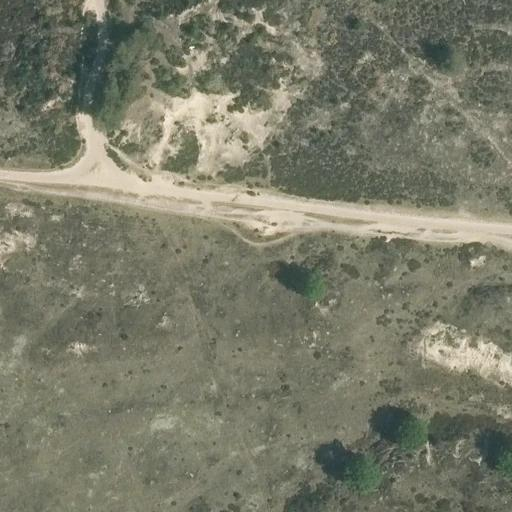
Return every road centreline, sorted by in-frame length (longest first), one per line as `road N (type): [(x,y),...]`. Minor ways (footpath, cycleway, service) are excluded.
road 1 (track): [(511,231),(99,185)]
road 2 (track): [(99,185),(89,112),(99,0)]
